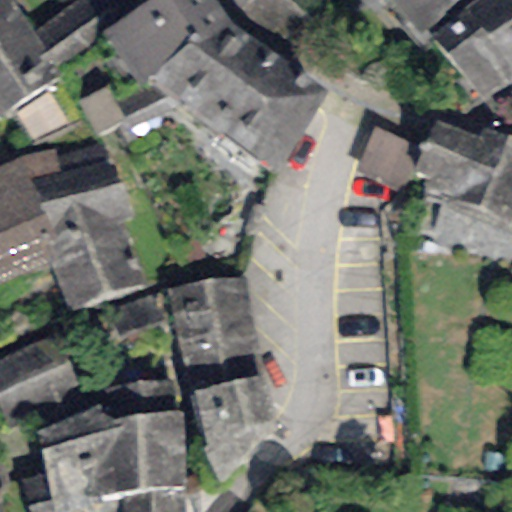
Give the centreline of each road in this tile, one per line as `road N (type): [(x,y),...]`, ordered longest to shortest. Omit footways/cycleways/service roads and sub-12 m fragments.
road 1 (residential): [(227,511),(296,435),(309,407),(317,242),(354,90)]
road 2 (residential): [(354,90),(220,0)]
road 3 (residential): [(511,125),(354,90)]
